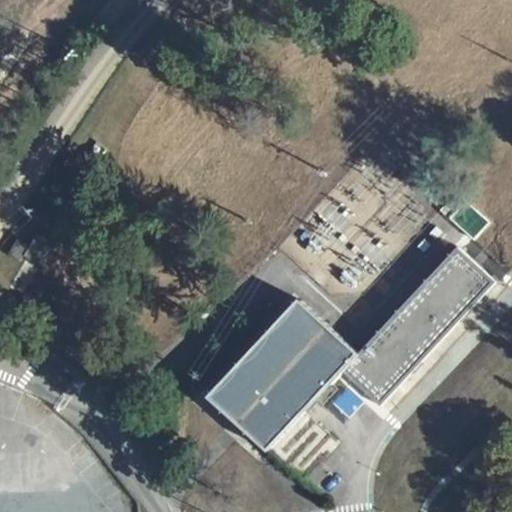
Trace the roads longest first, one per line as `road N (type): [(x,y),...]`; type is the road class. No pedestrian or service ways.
road 1 (unclassified): [(161,0),(84,94),(0,225)]
road 2 (residential): [(0,360),(88,414),(133,465),(159,511)]
